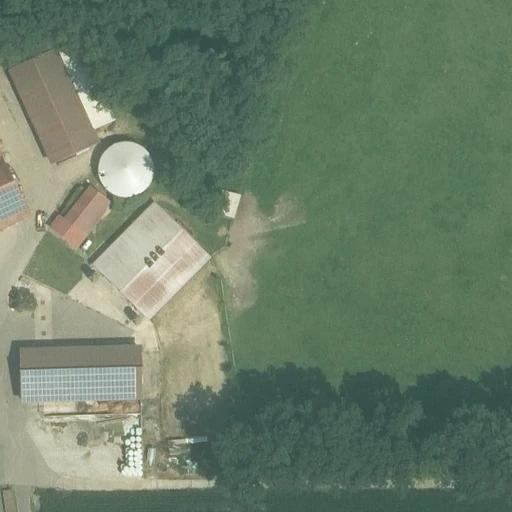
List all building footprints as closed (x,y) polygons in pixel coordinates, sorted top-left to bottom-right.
[(0,43),(0,48),(38,136),(82,117),(42,25),(0,43)] [(123,119),(118,117),(113,117),(107,118),(102,120),(99,122),(96,124),(93,127),(91,131),(89,135),(88,138),(87,141),(87,145),(87,149),(88,152),(89,154),(91,160),(95,164),(98,167),(102,169),(106,171),(112,172),(115,172),(120,172),(124,171),(127,169),(130,167),(133,165),(135,163),(138,159),(140,155),(141,153),(142,149),(142,147),(142,144),(142,140),(141,137),(140,133),(138,130),(134,126),(130,122),(126,120),(123,119)] [(0,197),(17,190),(0,153),(0,197)] [(48,194),(43,190),(36,200),(61,220),(68,210),(96,175),(75,159),(48,194)] [(140,177),(78,239),(132,292),(194,231),(140,177)] [(216,216),(234,220),(240,197),(222,192),(216,216)] [(130,317),(3,321),(5,376),(132,372),(130,317)] [(3,496),(3,511),(12,511),(12,495),(3,496)]
